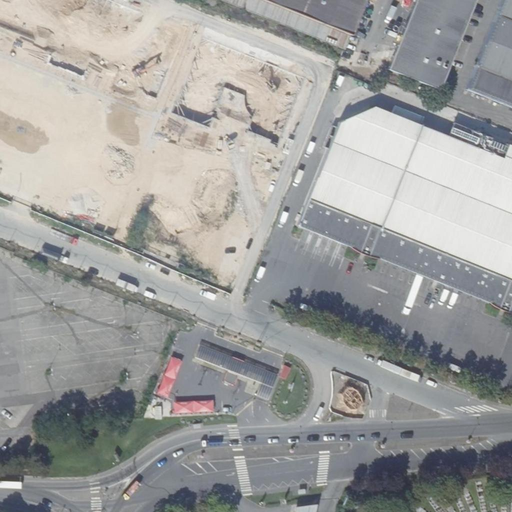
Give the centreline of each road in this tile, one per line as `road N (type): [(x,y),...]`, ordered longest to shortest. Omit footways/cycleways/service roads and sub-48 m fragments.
road 1 (unclassified): [(318,353),(0,227)]
road 2 (unknown): [(270,257),(511,357)]
road 3 (secondary): [(157,493),(348,465)]
road 4 (unknown): [(270,257),(339,86)]
road 5 (secondary): [(348,465),(511,452)]
road 6 (secondary): [(300,435),(205,438),(165,450)]
road 7 (secondary): [(165,450),(109,480),(36,486)]
road 8 (secondary): [(498,424),(369,433)]
road 9 (residential): [(498,424),(382,378)]
